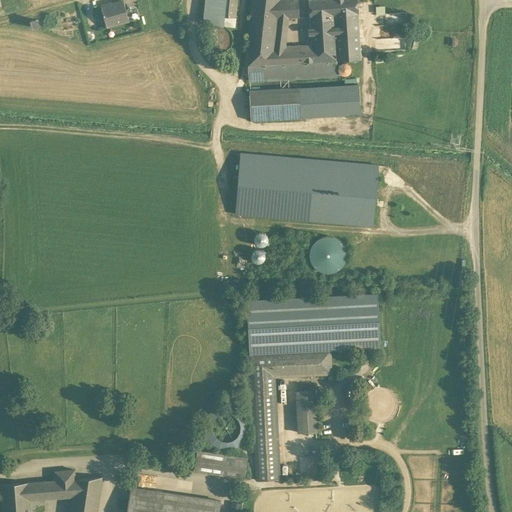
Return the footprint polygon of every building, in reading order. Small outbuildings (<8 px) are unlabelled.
[(234,27),(237,0),(205,0),(203,24),(234,27)] [(252,0),(245,66),(248,66),(249,81),(338,77),(338,61),(361,60),(361,55),(358,14),(359,14),(357,0),(308,0),(312,50),(284,50),(288,18),(300,16),(298,0),(252,0)] [(125,1),(100,8),(106,29),(139,20),(136,8),(127,10),(125,1)] [(208,33),(206,39),(206,44),(209,49),(213,52),(218,53),(222,53),(226,51),(230,48),(232,44),(233,41),(232,37),(230,32),(228,30),(225,28),(221,27),(216,27),(212,29),(208,33)] [(406,37),(383,38),(384,44),(389,44),(389,49),(406,49),(406,37)] [(299,88),(249,91),(251,121),(301,118),(299,88)] [(375,163),(235,153),(230,215),(373,228),(375,163)] [(268,234),(257,231),(254,242),(266,245),(268,234)] [(344,269),(342,237),(312,239),(314,271),(344,269)] [(264,249),(251,250),(252,261),(264,261),(264,249)] [(377,295),(246,302),(249,356),(255,484),(279,482),(275,379),(333,377),(331,352),(380,350),(377,295)] [(428,322),(428,301),(404,301),(403,322),(428,322)] [(436,340),(436,321),(428,321),(428,340),(436,340)] [(393,339),(393,360),(404,360),(404,350),(424,350),(424,339),(393,339)] [(393,359),(387,368),(396,374),(402,365),(393,359)] [(393,373),(385,383),(396,390),(403,380),(393,373)] [(316,391),(296,392),(298,432),(318,431),(316,391)] [(242,441),(246,435),(247,429),(246,422),(244,416),(239,412),(234,408),(228,407),(221,407),(215,410),(210,414),(207,420),(206,426),(206,433),(209,439),(213,443),(219,447),(225,448),(232,448),(237,445),(242,441)] [(247,458),(197,451),(195,471),(244,478),(247,458)] [(95,511),(101,477),(76,480),(76,471),(52,472),(53,483),(1,484),(1,511),(95,511)] [(277,488),(278,511),(368,511),(367,484),(277,488)] [(219,511),(221,503),(130,487),(125,511),(219,511)] [(230,511),(242,511),(244,503),(233,501),(230,511)]
